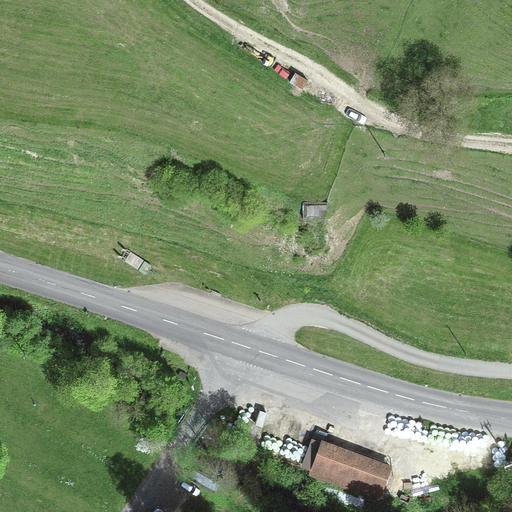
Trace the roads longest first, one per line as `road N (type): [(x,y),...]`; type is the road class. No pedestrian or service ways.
road 1 (track): [(511,145),(387,125),(249,45),(193,0)]
road 2 (residential): [(511,375),(420,361),(312,319),(278,325),(261,351)]
road 3 (secondary): [(511,419),(400,396),(261,351)]
road 4 (secondary): [(237,343),(0,267)]
road 5 (residential): [(135,511),(237,343)]
